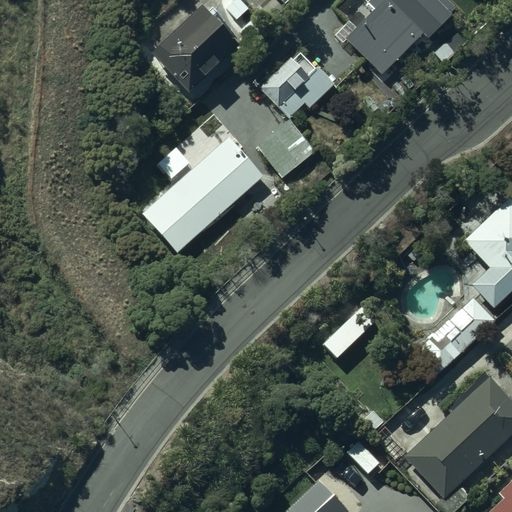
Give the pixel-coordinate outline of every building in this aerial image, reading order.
[(346,42),(381,77),(422,37),(427,42),(457,12),(445,0),(371,0),(365,6),(373,14),(356,30),(348,22),(334,37),(342,45),(346,42)] [(200,10),(150,57),(187,97),(238,50),(235,47),(244,39),(235,30),(232,33),(215,15),(209,20),(200,10)] [(290,61),(258,91),(277,110),(278,109),(289,120),(305,105),(310,110),(334,87),(317,68),(314,71),(299,56),(292,63),(290,61)] [(258,147),(256,149),(282,180),(314,153),(287,121),(280,127),(274,120),(252,139),(258,147)] [(142,216),(177,254),(262,180),(227,140),(142,216)] [(511,204),(508,201),(462,243),(489,271),(471,288),(492,311),(511,292),(511,204)] [(417,352),(438,376),(493,323),(471,301),(417,352)] [(455,511),(468,500),(457,488),(511,437),(511,404),(484,375),(445,411),(450,415),(403,459),(441,500),(435,506),(441,511),(455,511)] [(503,501),(491,511),(511,511),(511,482),(498,496),(503,501)] [(347,511),(319,483),(289,511),(347,511)]
